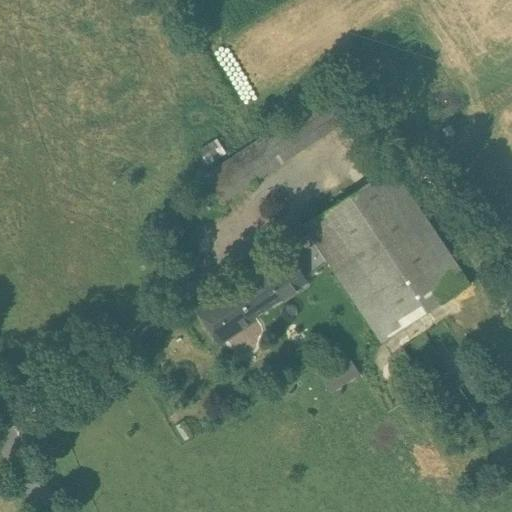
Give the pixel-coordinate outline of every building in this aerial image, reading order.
[(224,202),(359,116),(340,88),(206,176),(224,202)] [(470,282),(392,165),(371,179),(449,296),(470,282)] [(449,296),(371,179),(333,204),(411,321),(449,296)] [(411,321),(333,204),(304,223),(310,232),(328,258),(382,340),(411,321)] [(310,232),(287,248),(304,274),(328,258),(310,232)] [(286,247),(233,282),(254,315),(308,279),(304,274),(287,248),(286,247)] [(222,289),(213,295),(211,292),(194,303),(220,342),(256,318),(254,315),(233,282),(222,289)] [(220,286),(211,292),(213,295),(222,289),(220,286)] [(349,357),(321,376),(331,391),(331,392),(360,372),(349,357)]
